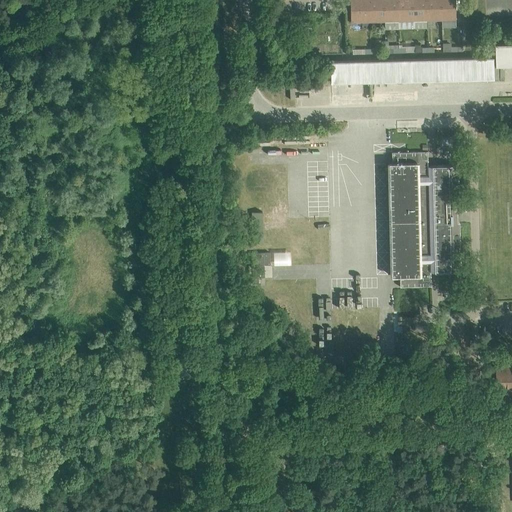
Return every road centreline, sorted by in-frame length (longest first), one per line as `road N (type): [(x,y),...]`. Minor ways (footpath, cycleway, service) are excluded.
road 1 (unclassified): [(472,109),(261,111),(250,75),(252,0)]
road 2 (unclassified): [(283,511),(288,468),(321,437),(511,426)]
road 3 (unclassified): [(477,317),(472,109)]
